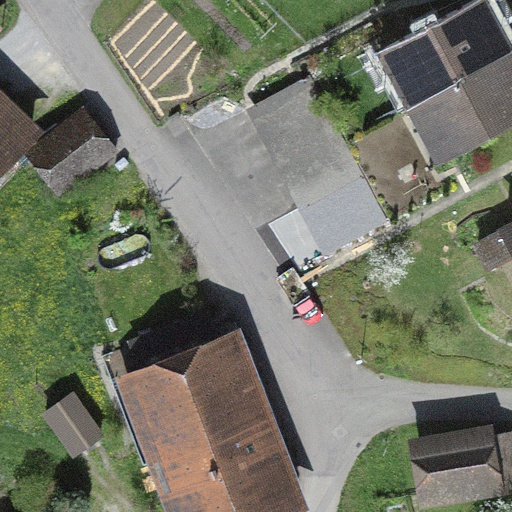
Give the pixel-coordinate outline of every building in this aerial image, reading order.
[(383,59),(409,108),(511,53),(511,47),(488,3),(383,59)] [(0,31),(3,28),(0,25),(0,177),(41,132),(0,89),(0,31)] [(511,131),(511,53),(409,108),(442,169),(511,131)] [(313,80),(260,107),(271,131),(325,103),(313,80)] [(340,131),(325,103),(271,131),(286,159),(340,131)] [(42,151),(65,180),(104,150),(81,121),(42,151)] [(385,221),(340,131),(286,159),(329,253),(385,221)] [(511,226),(495,236),(511,266),(511,226)] [(282,511),(303,505),(239,326),(114,370),(167,511),(282,511)] [(74,393),(42,414),(73,458),(102,433),(74,393)] [(511,432),(431,447),(443,509),(511,496),(511,432)]
